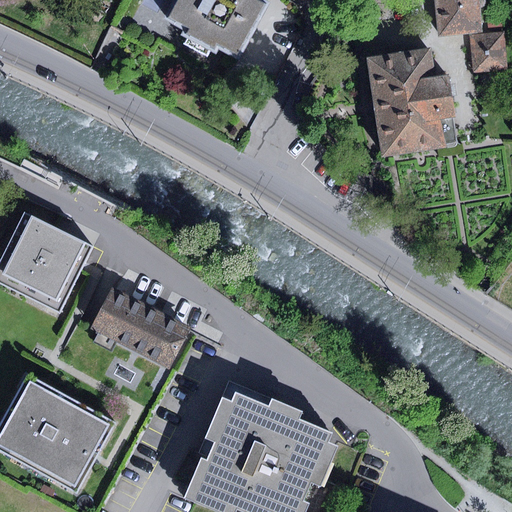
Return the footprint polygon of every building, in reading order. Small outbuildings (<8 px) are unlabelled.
[(173,0),(164,19),(183,30),(181,35),(216,54),(219,49),(239,60),(270,3),(264,0),(173,0)] [(480,0),(434,0),(437,37),(483,33),(480,0)] [(504,32),(469,35),(473,73),(507,70),(504,32)] [(431,48),(366,57),(381,157),(446,147),(445,144),(456,142),(452,118),(455,117),(449,74),(435,76),(431,48)] [(93,247),(25,213),(0,261),(0,284),(59,314),(93,247)] [(190,328),(112,288),(91,328),(135,352),(169,369),(190,328)] [(115,423),(26,375),(0,422),(0,452),(76,494),(96,459),(115,423)] [(269,406),(236,393),(232,402),(222,398),(205,438),(215,442),(207,460),(201,458),(184,498),(216,511),(303,511),(308,503),(302,501),(309,483),(319,487),(336,446),(327,442),(331,433),(298,419),(302,411),(272,399),(269,406)]
